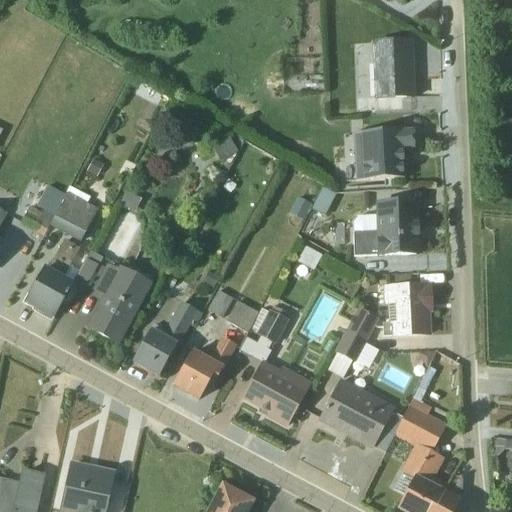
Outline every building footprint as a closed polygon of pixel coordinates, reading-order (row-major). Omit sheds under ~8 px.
[(370,48),(371,104),(410,102),(407,46),(370,48)] [(351,139),(353,186),(401,183),(400,154),(412,153),(411,135),(351,139)] [(91,163),(85,175),(95,181),(102,168),(91,163)] [(84,207),(87,201),(68,190),(67,191),(48,230),(78,246),(95,212),(84,207)] [(334,200),(321,191),(309,214),(323,221),(323,220),(334,200)] [(124,195),(117,207),(132,215),(139,203),(124,195)] [(309,209),(296,202),(288,217),(301,224),(309,209)] [(31,204),(19,227),(42,239),(54,216),(31,204)] [(351,227),(352,261),(415,259),(413,208),(373,209),(373,220),(356,221),(351,227)] [(78,252),(62,243),(46,272),(43,270),(24,306),(34,311),(33,313),(48,322),(49,320),(52,322),(77,274),(68,269),(78,252)] [(303,251),(294,266),(311,275),(319,259),(303,251)] [(101,262),(88,255),(69,293),(80,299),(85,291),(104,301),(87,332),(115,347),(147,287),(117,270),(115,273),(105,268),(102,272),(97,270),(101,262)] [(190,298),(188,301),(162,288),(159,295),(178,306),(160,338),(150,332),(131,365),(157,380),(175,349),(177,350),(177,349),(188,329),(193,331),(206,307),(190,298)] [(381,329),(381,341),(425,340),(425,334),(427,333),(427,325),(425,324),(424,308),(428,307),(427,291),(381,293),(381,309),(385,309),(386,329),(381,329)] [(230,303),(217,295),(206,314),(220,322),(230,303)] [(256,317),(235,305),(224,324),(246,337),(256,317)] [(248,334),(255,338),(254,339),(258,341),(254,347),(244,342),(237,355),(260,368),(261,366),(263,366),(269,355),(265,353),(269,347),(274,349),(287,325),(286,324),(288,320),(271,311),(269,315),(267,315),(266,316),(259,313),(248,334)] [(376,324),(356,314),(344,336),(364,347),(376,324)] [(334,358),(325,374),(340,383),(349,366),(352,368),(353,367),(367,374),(376,356),(363,349),(364,347),(344,336),(332,357),(334,358)] [(172,389),(196,403),(204,388),(210,391),(220,373),(221,374),(234,350),(220,342),(207,363),(191,354),(172,389)] [(265,420),(284,430),(308,387),(280,371),(278,375),(261,366),(241,402),(267,416),(265,420)] [(391,413),(339,384),(318,424),(370,452),(371,451),(381,456),(399,422),(389,417),(391,413)] [(428,456),(444,429),(425,420),(429,413),(411,403),(391,441),(411,452),(398,476),(399,477),(391,494),(403,501),(397,511),(427,511),(428,511),(430,511),(432,511),(446,490),(432,482),(442,464),(428,456)] [(511,445),(488,444),(493,494),(496,494),(495,462),(503,454),(511,454),(511,445)] [(86,476),(86,473),(69,469),(68,470),(58,511),(104,511),(112,477),(94,472),(93,477),(86,476)] [(0,511),(35,511),(43,478),(20,473),(17,487),(0,482),(0,511)] [(427,511),(452,511),(459,499),(460,485),(452,481),(432,511),(430,511),(428,511),(427,511)] [(245,511),(248,506),(221,492),(210,511),(245,511)]
